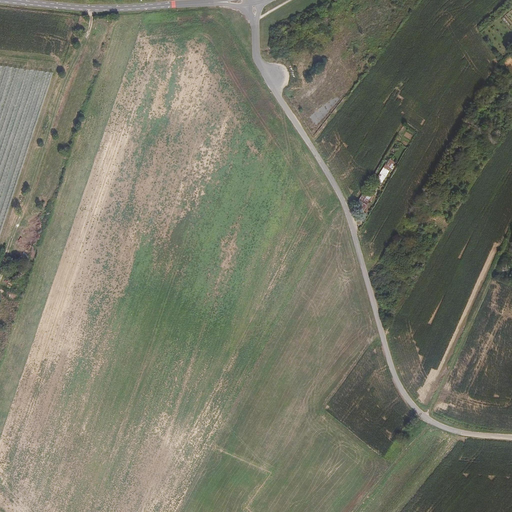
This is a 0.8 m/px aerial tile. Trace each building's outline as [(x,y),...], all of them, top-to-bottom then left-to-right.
[(336,48),(331,43),(323,52),(328,57),(336,48)] [(354,63),(343,53),(336,60),(347,71),(354,63)] [(299,110),(288,91),(284,94),(296,113),(299,110)] [(314,141),(317,136),(306,120),(302,123),(314,141)] [(374,196),(364,190),(358,201),(355,205),(364,211),(369,201),(370,202),(374,196)]
